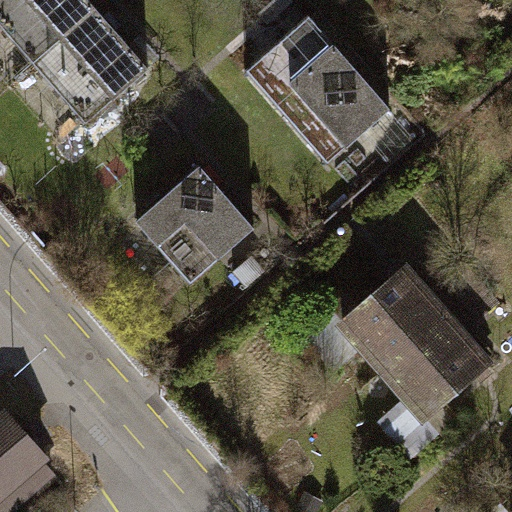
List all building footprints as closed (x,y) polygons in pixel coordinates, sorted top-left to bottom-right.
[(105,0),(7,0),(0,6),(0,34),(27,66),(40,80),(117,16),(105,0)] [(117,16),(40,80),(90,140),(168,75),(117,16)] [(386,114),(302,20),(240,75),(323,170),(386,114)] [(242,220),(186,158),(101,234),(158,297),(242,220)] [(409,271),(333,332),(383,386),(453,322),(409,271)] [(453,322),(383,386),(434,441),(504,377),(453,322)] [(0,494),(44,456),(7,413),(0,418),(0,494)]
